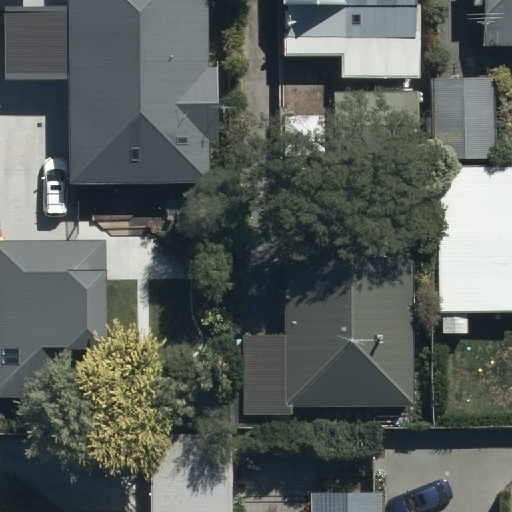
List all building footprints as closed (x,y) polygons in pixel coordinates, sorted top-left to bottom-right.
[(69,68),(68,171),(210,171),(210,129),(217,129),(217,54),(209,54),(209,1),(205,1),(204,0),(29,0),(29,68),(69,68)] [(278,0),(279,46),(337,46),(337,70),(415,69),(414,0),(278,0)] [(511,0),(478,0),(479,20),(491,20),(492,39),(511,39),(511,0)] [(496,67),(426,67),(427,149),(496,149),(496,67)] [(511,156),(435,156),(435,328),(466,328),(466,307),(511,307),(511,156)] [(0,234),(0,386),(107,386),(105,233),(0,234)] [(241,324),(240,404),(289,405),(289,394),(406,396),(408,236),(282,234),(280,324),(241,324)] [(420,511),(421,510),(379,511),(378,476),(304,477),(303,511),(420,511)]
